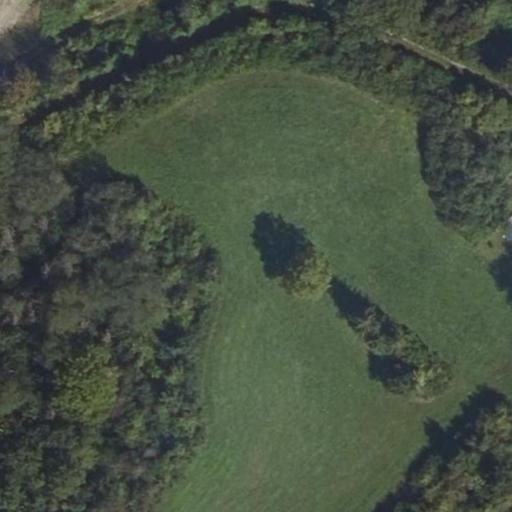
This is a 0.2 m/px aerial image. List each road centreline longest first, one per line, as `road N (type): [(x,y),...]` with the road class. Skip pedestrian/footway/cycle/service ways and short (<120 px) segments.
road 1 (track): [(277,0),(0,130)]
road 2 (track): [(511,83),(291,0)]
